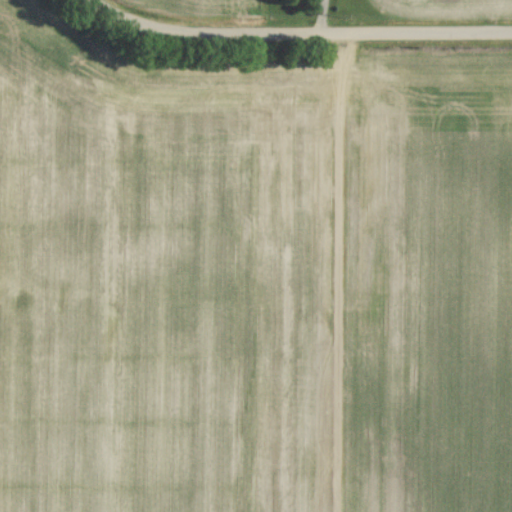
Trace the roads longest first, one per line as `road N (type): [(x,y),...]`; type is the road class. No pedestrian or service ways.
road 1 (residential): [(351,40),(357,511)]
road 2 (residential): [(511,39),(173,36),(122,22),(84,0)]
